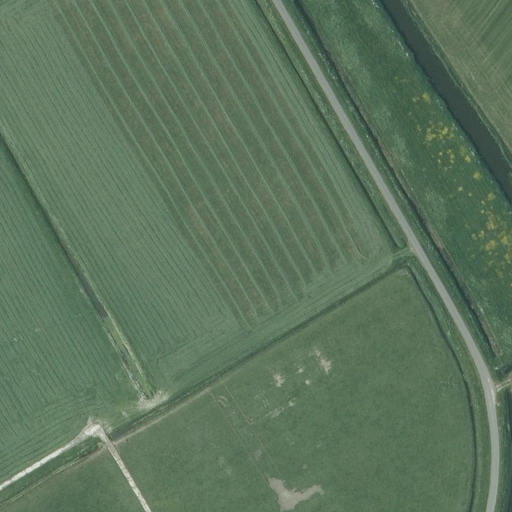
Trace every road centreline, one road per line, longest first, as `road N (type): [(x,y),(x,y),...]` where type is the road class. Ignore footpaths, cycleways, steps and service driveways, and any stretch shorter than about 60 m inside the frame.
road 1 (unclassified): [(490,511),(490,381),(276,0)]
road 2 (track): [(147,511),(92,430),(0,486)]
